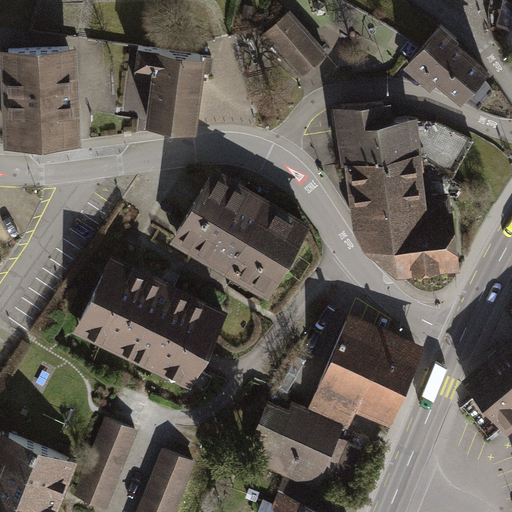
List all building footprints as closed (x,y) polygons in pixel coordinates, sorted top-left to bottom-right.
[(511,0),(502,0),(497,21),(511,25),(511,0)] [(255,6),(246,4),(244,15),(253,17),(255,6)] [(293,12),(267,35),(303,75),(328,53),(293,12)] [(446,26),(415,61),(450,91),(467,103),(484,82),(472,72),(481,62),(458,42),(461,39),(446,26)] [(13,119),(14,146),(74,143),(70,48),(10,51),(12,82),(5,82),(7,119),(13,119)] [(139,77),(159,79),(152,125),(198,132),(208,58),(143,49),(139,77)] [(345,108),(352,163),(423,155),(423,159),(453,175),(471,142),(437,123),(417,119),(396,122),(394,103),(345,108)] [(423,159),(423,155),(356,163),(364,231),(375,253),(402,249),(405,274),(462,267),(456,211),(453,211),(451,193),(431,196),(431,192),(422,193),(420,173),(424,172),(423,159)] [(219,170),(177,240),(228,272),(271,200),(219,170)] [(311,224),(271,200),(228,272),(268,296),(311,224)] [(115,262),(84,329),(197,381),(228,314),(115,262)] [(353,315),(315,407),(351,422),(357,406),(392,420),(423,344),(353,315)] [(511,346),(469,383),(478,394),(464,405),(492,437),(506,425),(511,431),(511,429),(511,346)] [(298,376),(311,355),(304,351),(291,372),(298,376)] [(276,405),(255,451),(274,460),(271,466),(318,487),(341,435),(276,405)] [(139,429),(109,417),(77,497),(107,508),(139,429)] [(58,511),(79,460),(5,431),(0,443),(0,511),(58,511)] [(174,511),(196,461),(165,449),(139,511),(174,511)] [(284,497),(277,511),(331,511),(335,505),(293,486),(287,498),(284,497)]
